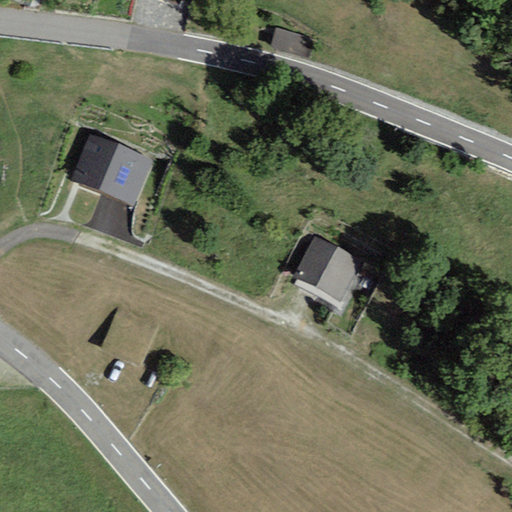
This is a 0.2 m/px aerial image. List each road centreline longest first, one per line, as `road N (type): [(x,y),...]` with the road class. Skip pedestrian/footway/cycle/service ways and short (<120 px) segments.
road 1 (tertiary): [(0,21),(172,34),(511,162)]
road 2 (track): [(75,238),(285,323),(511,463)]
road 3 (tertiary): [(163,511),(59,393),(0,341)]
